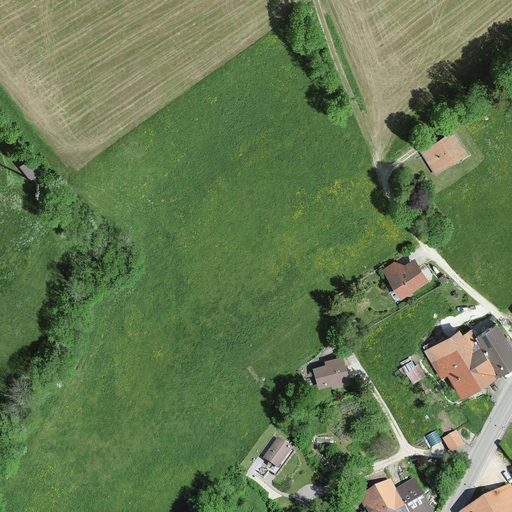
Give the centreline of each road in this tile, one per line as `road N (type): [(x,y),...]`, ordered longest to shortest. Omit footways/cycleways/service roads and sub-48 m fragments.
road 1 (track): [(411,452),(309,496),(266,479)]
road 2 (secondary): [(452,511),(511,395)]
